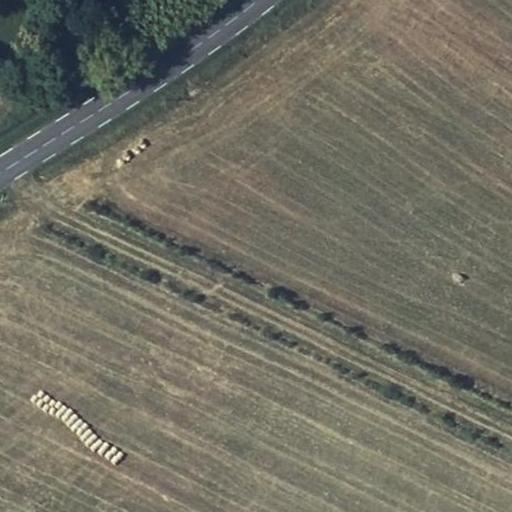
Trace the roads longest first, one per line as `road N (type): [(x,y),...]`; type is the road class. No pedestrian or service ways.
road 1 (track): [(511,429),(63,217),(36,201),(7,167)]
road 2 (secondary): [(0,172),(257,0)]
